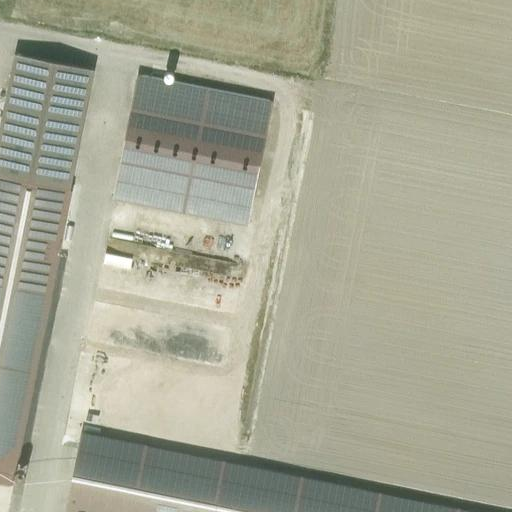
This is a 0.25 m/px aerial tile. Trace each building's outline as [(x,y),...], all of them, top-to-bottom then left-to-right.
[(93,70),(15,54),(0,127),(0,174),(70,188),(93,70)] [(271,104),(138,77),(130,117),(263,143),(271,104)] [(263,143),(130,117),(122,161),(254,188),(263,143)] [(254,188),(122,161),(114,201),(246,227),(254,188)] [(0,174),(0,480),(11,482),(70,188),(0,174)] [(169,321),(169,360),(220,361),(220,322),(169,321)] [(101,389),(101,403),(106,416),(114,425),(126,432),(141,433),(153,428),(164,419),(170,406),(171,392),(166,380),(157,369),(144,363),(130,363),(117,368),(107,377),(101,389)] [(448,511),(81,437),(65,511),(448,511)]
